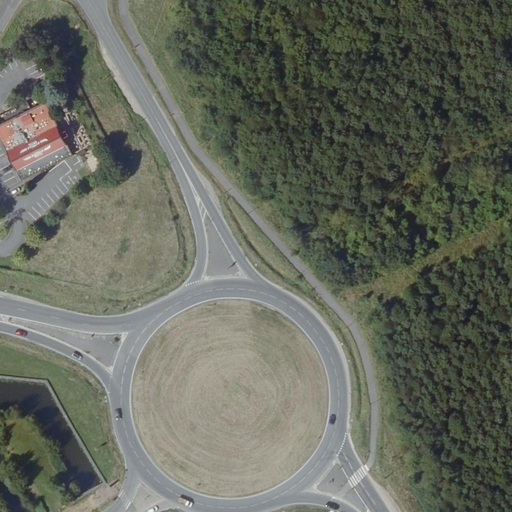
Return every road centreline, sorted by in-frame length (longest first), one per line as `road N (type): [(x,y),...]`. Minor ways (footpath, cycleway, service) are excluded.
road 1 (secondary): [(92,7),(193,188)]
road 2 (primary): [(332,432),(338,399),(319,336),(267,296)]
road 3 (primary): [(146,325),(83,325),(0,306)]
road 4 (primary): [(158,483),(222,508),(289,489)]
road 5 (primary): [(0,327),(80,356),(118,392)]
road 6 (secondary): [(267,296),(193,188)]
